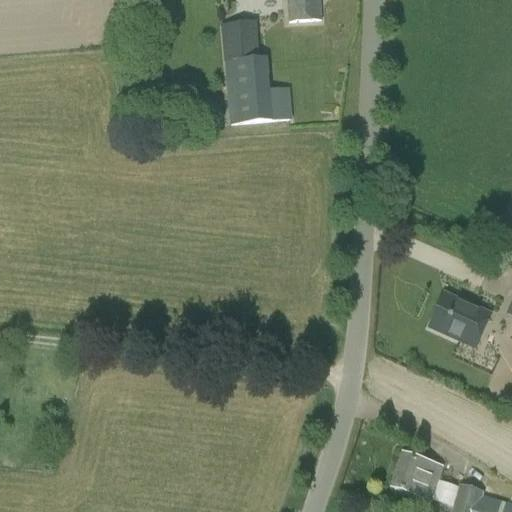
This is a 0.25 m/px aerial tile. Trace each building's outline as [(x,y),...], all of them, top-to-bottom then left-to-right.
[(287,0),(289,23),(322,22),(320,0),(287,0)] [(254,24),(221,29),(230,128),(292,122),(289,90),(271,92),(267,58),(259,60),(254,24)] [(445,296),(430,329),(476,349),(490,316),(445,296)] [(403,457),(392,491),(431,503),(442,469),(403,457)] [(452,511),(511,511),(511,507),(484,499),(485,494),(459,489),(452,511)]
